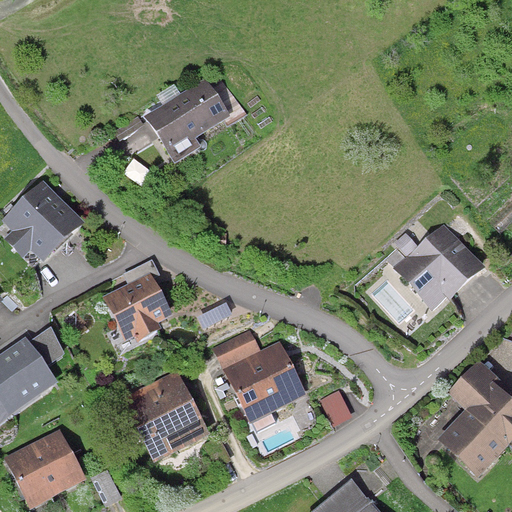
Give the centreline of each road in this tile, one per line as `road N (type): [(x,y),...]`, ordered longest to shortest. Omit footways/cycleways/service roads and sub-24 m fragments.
road 1 (unclassified): [(0,89),(42,147),(146,238),(229,288),(342,335),(403,398)]
road 2 (residential): [(403,398),(293,468),(204,511)]
road 3 (residential): [(511,300),(403,398)]
